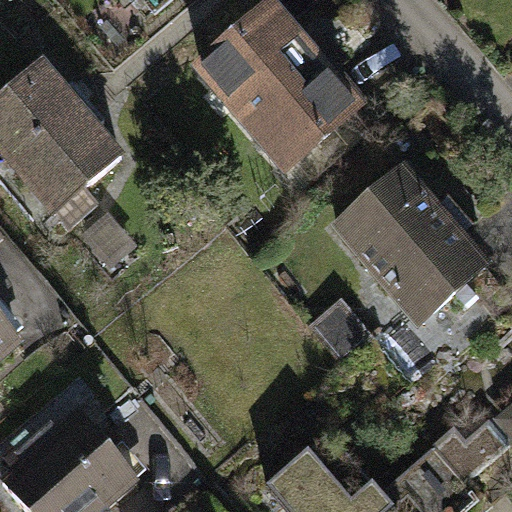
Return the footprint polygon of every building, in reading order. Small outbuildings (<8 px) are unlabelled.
[(288,57),(255,20),(189,79),(274,174),(341,115),(314,85),(326,74),(301,45),(288,57)] [(53,96),(25,65),(0,86),(0,185),(34,224),(108,159),(83,130),(92,122),(62,89),(53,96)] [(425,215),(388,173),(316,235),(403,335),(475,273),(448,241),(460,231),(437,204),(425,215)] [(91,238),(116,268),(143,246),(117,216),(91,238)] [(0,327),(0,356),(14,345),(0,327)] [(511,348),(459,393),(511,456),(511,348)] [(93,409),(3,482),(27,511),(98,511),(146,473),(93,409)] [(405,511),(326,424),(256,487),(278,511),(405,511)]
